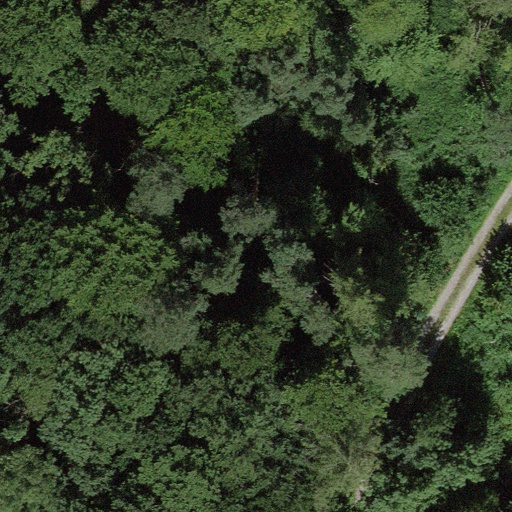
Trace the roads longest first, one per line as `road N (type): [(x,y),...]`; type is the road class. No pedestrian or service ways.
road 1 (track): [(68,0),(242,511)]
road 2 (track): [(511,217),(382,440),(373,511)]
